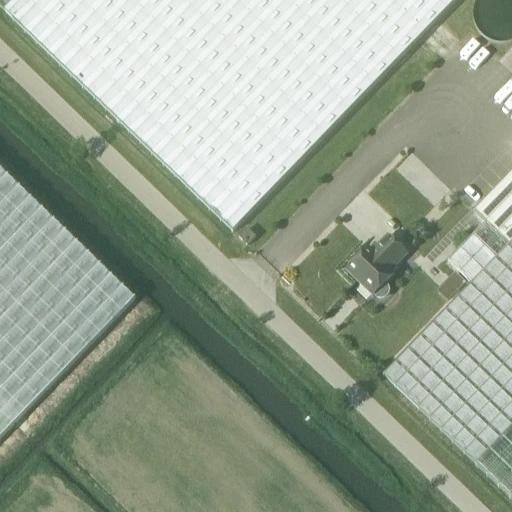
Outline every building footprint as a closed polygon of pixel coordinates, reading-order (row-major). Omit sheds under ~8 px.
[(458,0),(0,0),(0,8),(4,13),(233,234),(458,0)] [(0,440),(134,302),(0,172),(0,440)] [(470,286),(383,377),(511,501),(511,174),(473,214),(484,225),(447,264),(470,286)] [(247,247),(255,239),(246,230),(238,239),(247,247)] [(390,272),(406,256),(387,238),(372,254),(367,250),(346,272),(372,298),(374,296),(377,299),(380,300),(384,298),(387,296),(388,292),(387,288),(384,286),(394,275),(390,272)]
